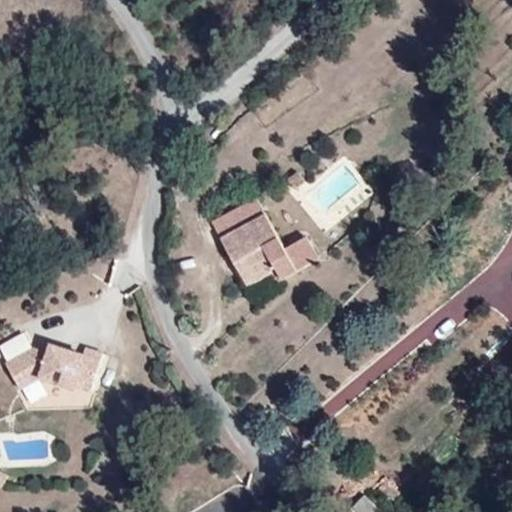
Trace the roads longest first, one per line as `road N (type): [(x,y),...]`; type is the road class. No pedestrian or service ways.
road 1 (residential): [(116,0),(151,56),(168,113),(145,248),(166,325),(294,511)]
road 2 (unknown): [(503,272),(409,361),(257,465)]
road 3 (unknown): [(168,113),(61,357)]
